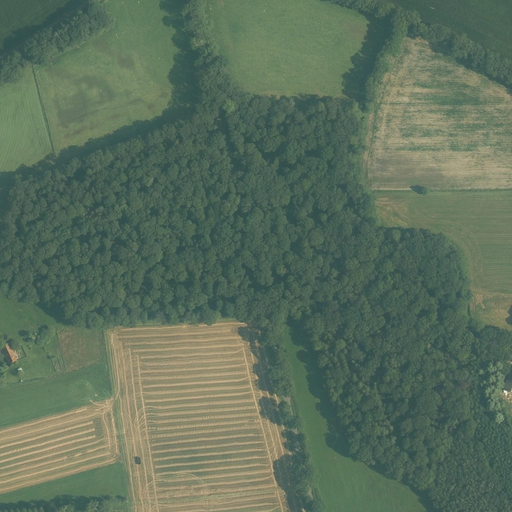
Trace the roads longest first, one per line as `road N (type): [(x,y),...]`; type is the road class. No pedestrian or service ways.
road 1 (tertiary): [(312,511),(190,0)]
road 2 (track): [(252,263),(511,351)]
